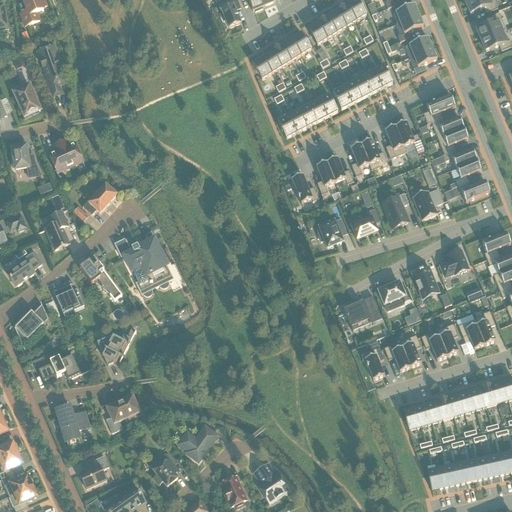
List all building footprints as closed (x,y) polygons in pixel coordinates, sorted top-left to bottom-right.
[(47,7),(44,0),(22,0),(28,13),(21,15),(25,27),(40,22),(37,14),(43,12),(43,9),(47,7)] [(229,30),(241,25),(234,10),(240,8),(236,0),(230,0),(230,1),(219,5),(223,14),(221,15),(224,23),(226,22),(229,30)] [(264,8),(260,0),(241,0),(247,0),(253,13),(255,12),(255,14),(263,11),(262,9),(264,8)] [(357,0),(347,7),(357,23),(367,17),(357,0)] [(384,0),(387,4),(385,5),(388,11),(399,6),(397,1),(398,0),(384,0)] [(498,11),(493,0),(475,0),(466,4),(471,15),(484,9),(486,15),(498,11)] [(414,6),(394,15),(398,26),(396,26),(396,27),(419,17),(414,6)] [(347,29),(357,23),(347,7),(337,13),(347,29)] [(0,31),(9,31),(7,21),(5,21),(3,9),(0,9),(0,31)] [(337,13),(327,19),(337,35),(347,29),(337,13)] [(477,31),(481,42),(506,31),(500,15),(488,19),(490,25),(477,31)] [(419,17),(396,27),(400,37),(398,38),(400,44),(412,39),(410,34),(423,28),(419,17)] [(328,41),(337,35),(327,19),(317,25),(328,41)] [(328,41),(317,25),(307,31),(318,47),(328,41)] [(506,32),(506,31),(481,42),(486,53),(499,47),(501,53),(511,48),(511,45),(511,42),(506,44),(502,34),(506,32)] [(301,35),(291,41),(301,57),(311,51),(301,35)] [(428,39),(405,49),(409,60),(432,50),(428,39)] [(292,63),(301,57),(291,41),(282,47),(292,63)] [(48,84),(53,97),(61,95),(58,86),(65,84),(56,57),(58,57),(54,47),(40,52),(43,61),(41,62),(43,69),(44,69),(49,84),(48,84)] [(282,69),(292,63),(282,47),(272,53),(282,69)] [(432,50),(409,60),(414,71),(416,76),(426,72),(424,67),(437,62),(432,50)] [(262,59),(272,75),(282,69),(272,53),(262,59)] [(272,75),(262,59),(252,65),(262,82),(272,75)] [(373,73),(382,90),(393,85),(384,68),(373,73)] [(373,73),(363,79),(372,96),(382,90),(373,73)] [(362,101),(372,96),(363,79),(353,84),(362,101)] [(343,89),(352,106),(362,101),(353,84),(343,89)] [(14,94),(25,119),(40,112),(29,87),(14,94)] [(341,112),(352,106),(343,89),(333,95),(341,112)] [(329,97),(318,102),(327,119),(338,114),(329,97)] [(429,114),(424,116),(428,126),(443,120),(441,115),(455,109),(451,98),(450,98),(436,104),(436,103),(431,106),(427,107),(429,114)] [(317,124),(327,119),(318,102),(308,107),(317,124)] [(308,107),(298,113),(307,130),(317,124),(308,107)] [(297,135),(307,130),(298,113),(288,118),(297,135)] [(288,118),(278,124),(287,140),(297,135),(288,118)] [(443,120),(428,126),(428,127),(432,125),(438,141),(464,130),(459,119),(459,120),(445,125),(443,120)] [(407,124),(396,129),(406,154),(407,154),(405,149),(414,145),(418,154),(424,152),(418,136),(412,139),(407,125),(407,124)] [(426,127),(418,130),(421,136),(428,133),(426,127)] [(396,129),(385,133),(386,133),(391,147),(386,149),(390,161),(406,154),(396,129)] [(464,130),(438,141),(444,157),(456,152),(454,146),(468,141),(464,130)] [(69,147),(66,142),(54,148),(56,153),(49,156),(57,174),(64,171),(65,172),(77,166),(83,163),(75,145),(69,147)] [(372,142),(362,147),(372,172),(382,169),(383,170),(389,168),(383,154),(378,156),(372,143),(372,142)] [(27,147),(12,149),(14,162),(12,163),(13,170),(15,169),(15,171),(27,169),(29,179),(41,177),(36,165),(34,156),(28,157),(27,147)] [(362,147),(351,151),(357,165),(351,167),(356,179),(362,176),(360,171),(369,167),(372,173),(372,172),(362,147)] [(444,157),(443,157),(445,164),(453,161),(456,170),(477,162),(472,151),(472,152),(458,157),(456,152),(444,157)] [(338,160),(327,164),(336,184),(345,180),(348,186),(354,183),(349,172),(343,174),(338,160)] [(460,180),(455,182),(456,185),(457,188),(469,184),(467,178),(480,173),(481,173),(477,162),(456,170),(460,180)] [(317,168),(323,182),(317,185),(322,196),(328,194),(326,188),(336,184),(327,164),(317,168)] [(400,177),(391,180),(394,188),(403,184),(400,177)] [(292,182),(302,206),(312,202),(313,204),(319,201),(314,190),(309,192),(303,178),(292,182)] [(432,178),(425,181),(429,189),(436,186),(432,178)] [(375,179),(367,182),(370,188),(377,185),(375,179)] [(59,181),(53,184),(56,192),(62,189),(59,181)] [(469,184),(457,188),(460,195),(462,194),(466,204),(467,204),(466,204),(470,202),(470,203),(476,200),(489,195),(490,195),(485,183),(485,184),(471,189),(469,184)] [(50,184),(44,186),(47,193),(53,191),(50,184)] [(88,203),(83,209),(92,217),(97,212),(100,215),(117,197),(103,184),(96,191),(99,194),(90,205),(88,203)] [(428,193),(413,199),(423,222),(437,216),(434,209),(443,205),(438,192),(429,196),(428,193)] [(410,224),(403,208),(409,206),(404,195),(399,198),(399,199),(382,206),(392,231),(410,224)] [(370,200),(364,203),(367,210),(373,207),(370,200)] [(89,218),(78,208),(73,214),(83,223),(89,218)] [(378,234),(375,226),(380,224),(375,210),(366,213),(369,221),(351,228),(357,242),(378,234)] [(62,214),(49,220),(53,227),(45,231),(55,252),(70,246),(63,230),(68,228),(62,214)] [(24,226),(21,218),(8,224),(11,232),(24,226)] [(328,250),(343,244),(341,239),(347,236),(341,221),(335,224),(335,223),(319,230),(321,234),(318,235),(321,244),(325,243),(328,250)] [(138,284),(136,285),(142,297),(144,296),(144,297),(146,298),(148,298),(151,297),(152,295),(152,293),(152,292),(160,288),(160,289),(162,290),(165,290),(167,289),(168,287),(169,285),(168,284),(174,281),(167,268),(168,267),(151,234),(146,237),(149,243),(133,251),(133,252),(132,253),(125,240),(115,246),(121,259),(124,258),(132,274),(133,273),(138,284)] [(483,255),(486,261),(497,256),(495,251),(509,245),(505,234),(481,244),(485,254),(483,255)] [(468,272),(461,253),(448,258),(451,265),(447,266),(447,265),(440,267),(445,279),(455,275),(456,277),(468,272)] [(7,275),(16,288),(35,274),(33,272),(43,266),(34,254),(30,256),(24,260),(25,262),(7,275)] [(497,256),(486,261),(488,267),(494,265),(498,275),(511,268),(511,256),(500,262),(497,256)] [(95,269),(90,263),(80,271),(92,287),(95,284),(110,296),(115,303),(122,297),(99,266),(95,269)] [(496,287),(499,293),(510,288),(508,283),(511,281),(511,268),(498,275),(502,285),(496,287)] [(440,294),(430,269),(414,275),(424,300),(440,294)] [(399,285),(379,293),(387,314),(412,303),(407,290),(402,292),(399,285)] [(63,314),(65,320),(66,320),(65,318),(75,313),(84,309),(80,299),(77,300),(71,287),(54,294),(56,300),(63,314)] [(511,292),(510,288),(499,293),(501,299),(507,297),(511,307),(511,306),(511,292)] [(445,309),(451,307),(447,296),(440,298),(445,309)] [(344,311),(351,328),(366,322),(368,328),(383,322),(375,302),(363,307),(362,304),(344,311)] [(15,330),(25,353),(25,352),(22,345),(26,341),(28,342),(48,321),(41,304),(40,305),(42,308),(34,315),(32,313),(15,330)] [(128,315),(135,309),(131,304),(124,310),(128,315)] [(409,312),(414,325),(421,322),(416,310),(409,312)] [(484,318),(474,322),(485,348),(496,343),(495,343),(490,329),(495,327),(490,313),(483,316),(484,318)] [(474,322),(458,328),(463,340),(469,338),(474,351),(474,352),(485,348),(474,322)] [(453,326),(437,333),(448,359),(459,354),(458,354),(453,340),(458,338),(453,326)] [(428,337),(421,339),(426,351),(432,349),(437,362),(437,363),(448,359),(437,333),(439,338),(430,342),(428,337)] [(121,342),(111,337),(97,343),(108,367),(114,364),(116,365),(120,357),(126,361),(126,360),(123,359),(133,341),(124,336),(121,342)] [(416,337),(400,344),(411,370),(421,366),(421,365),(415,351),(421,349),(416,337)] [(390,348),(384,350),(389,362),(395,360),(400,374),(411,370),(400,344),(402,350),(393,353),(390,348)] [(375,357),(365,361),(373,381),(384,377),(378,363),(384,360),(379,349),(373,351),(375,357)] [(46,358),(34,363),(36,368),(48,363),(46,358)] [(81,376),(73,358),(61,363),(59,360),(50,364),(51,366),(38,372),(43,383),(56,377),(57,379),(65,375),(68,382),(81,376)] [(511,381),(503,384),(508,403),(511,401),(511,381)] [(503,384),(492,387),(497,406),(508,403),(503,384)] [(481,391),(486,409),(497,406),(492,387),(481,391)] [(470,394),(475,412),(486,409),(481,391),(470,394)] [(475,412),(470,394),(459,397),(465,416),(475,412)] [(465,416),(459,397),(448,400),(454,419),(465,416)] [(132,399),(108,410),(112,419),(106,422),(112,435),(123,431),(119,423),(139,414),(139,413),(142,412),(138,404),(135,405),(132,399)] [(454,419),(448,400),(437,404),(443,422),(454,419)] [(443,422),(437,404),(426,407),(432,426),(443,422)] [(426,407),(415,410),(421,429),(432,426),(426,407)] [(71,408),(56,413),(66,444),(80,440),(78,432),(89,429),(85,414),(74,418),(71,408)] [(404,414),(410,432),(421,429),(415,410),(404,414)] [(0,436),(8,433),(3,422),(0,423),(0,436)] [(181,442),(178,446),(187,452),(186,454),(198,464),(218,438),(217,437),(209,431),(209,432),(204,429),(194,443),(192,441),(191,439),(189,437),(186,436),(185,437),(183,438),(181,440),(181,442)] [(2,449),(0,444),(0,462),(18,455),(13,444),(2,449)] [(23,466),(18,455),(0,462),(0,478),(2,482),(14,476),(12,471),(23,466)] [(163,483),(167,489),(178,480),(170,470),(175,467),(166,455),(161,459),(165,464),(154,472),(158,477),(154,480),(159,487),(163,483)] [(500,477),(511,475),(507,456),(495,458),(500,477)] [(87,491),(106,482),(102,472),(109,469),(104,458),(93,463),(96,469),(80,476),(87,491)] [(495,458),(484,461),(488,480),(500,477),(495,458)] [(477,482),(488,480),(484,461),(473,463),(477,482)] [(466,485),(477,482),(473,463),(462,466),(466,485)] [(451,468),(455,487),(466,485),(462,466),(451,468)] [(268,502),(270,505),(282,498),(284,498),(287,495),(288,494),(289,493),(280,480),(277,482),(268,467),(255,475),(267,493),(264,495),(264,496),(263,497),(266,501),(268,502)] [(444,490),(455,487),(451,468),(440,471),(444,490)] [(440,471),(428,473),(432,492),(444,490),(440,471)] [(33,488),(28,477),(17,482),(14,476),(2,482),(4,488),(9,498),(33,488)] [(247,502),(238,482),(228,486),(227,483),(220,486),(230,509),(247,502)] [(14,509),(15,511),(22,511),(29,509),(26,503),(38,498),(33,488),(9,498),(14,509)] [(135,490),(105,511),(133,511),(135,511),(146,504),(135,490)] [(94,511),(102,507),(97,500),(87,507),(90,511),(94,511)] [(207,511),(200,502),(187,511),(207,511)]
